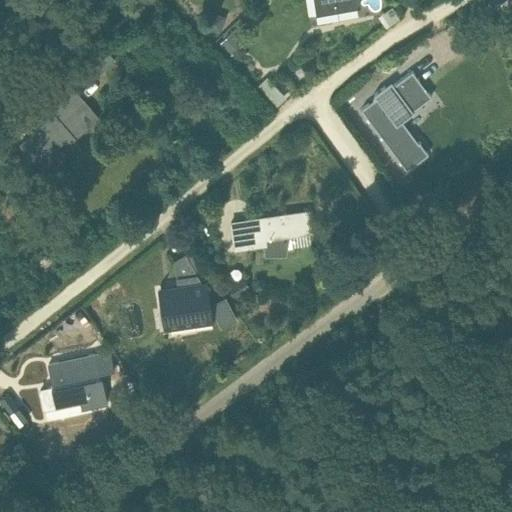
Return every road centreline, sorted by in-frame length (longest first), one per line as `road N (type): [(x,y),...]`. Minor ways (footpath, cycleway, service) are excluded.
road 1 (unclassified): [(68,511),(414,259)]
road 2 (residential): [(309,95),(0,342)]
road 3 (residential): [(414,259),(309,95)]
road 4 (residential): [(462,0),(422,16),(309,95)]
road 5 (unclassified): [(414,259),(511,187)]
